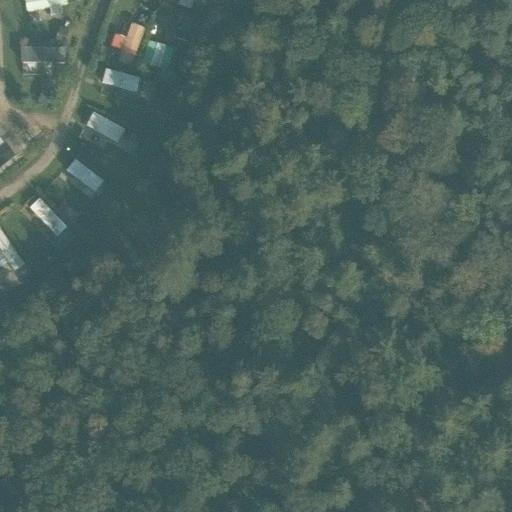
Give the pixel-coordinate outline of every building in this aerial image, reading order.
[(68,0),(38,2),(39,16),(82,13),(80,0),(68,0)] [(188,0),(179,25),(190,30),(201,0),(188,0)] [(135,40),(128,56),(140,62),(148,45),(135,40)] [(165,78),(179,81),(185,47),(172,44),(165,78)] [(24,55),(23,70),(57,71),(58,56),(24,55)] [(141,96),(136,108),(156,115),(160,103),(141,96)]
